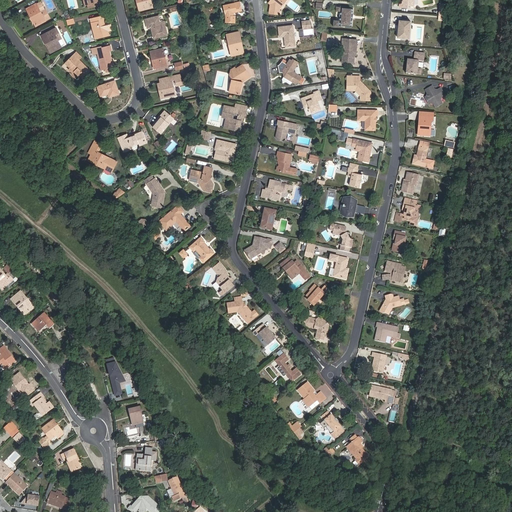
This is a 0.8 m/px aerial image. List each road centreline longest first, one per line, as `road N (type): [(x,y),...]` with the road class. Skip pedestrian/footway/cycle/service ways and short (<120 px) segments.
road 1 (track): [(383,501),(404,497),(511,3)]
road 2 (residential): [(258,0),(267,84),(234,246),(334,373)]
road 3 (residential): [(118,0),(139,85),(136,106),(119,119),(100,119),(23,52),(0,14)]
road 4 (residential): [(392,91),(395,154),(353,354),(334,373)]
road 5 (residential): [(386,490),(397,445),(334,373)]
road 6 (residential): [(0,323),(93,430)]
road 7 (residential): [(334,373),(335,386),(385,447),(386,490)]
